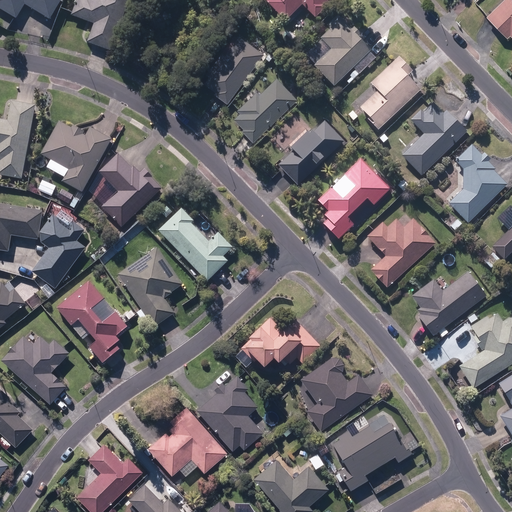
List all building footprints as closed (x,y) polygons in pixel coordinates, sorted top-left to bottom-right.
[(25,6),(49,21),(61,0),(0,0),(0,11),(16,20),(25,6)] [(88,44),(110,52),(129,0),(86,0),(85,0),(77,0),(71,17),(94,25),(88,44)] [(268,0),(264,4),(284,24),(300,7),(313,21),(324,10),(322,8),(330,0),(268,0)] [(510,37),(511,39),(511,0),(504,0),(486,18),(493,26),(507,39),(510,37)] [(314,68),(334,88),(371,52),(364,45),(358,39),(361,36),(354,28),(352,31),(338,16),(327,27),(330,30),(321,40),(331,51),(314,68)] [(214,96),(227,106),(264,57),(240,39),(225,59),(222,57),(206,78),(209,81),(205,87),(215,95),(214,96)] [(265,61),(270,64),(273,59),(269,56),(265,61)] [(368,121),(378,132),(420,92),(412,83),(408,78),(413,73),(399,58),(370,85),(378,93),(360,110),(369,120),(368,121)] [(243,134),(253,145),(298,102),(277,81),(259,98),(257,95),(237,114),(240,117),(234,123),(244,133),(243,134)] [(0,174),(22,179),(35,104),(11,100),(7,120),(0,118),(0,174)] [(402,157),(422,177),(467,134),(457,123),(447,112),(444,115),(434,104),(423,115),(421,112),(410,122),(424,136),(402,157)] [(348,116),(354,122),(359,118),(353,112),(348,116)] [(62,181),(81,192),(111,138),(90,127),(85,135),(82,133),(84,131),(73,125),(71,128),(59,121),(41,154),(69,169),(62,181)] [(279,167),(298,187),(344,143),(324,121),(309,136),(308,134),(290,150),(293,154),(279,167)] [(449,205),(469,225),(507,186),(500,179),(493,172),(495,170),(488,163),(490,161),(483,154),(481,156),(472,147),(456,164),(463,171),(463,190),(449,205)] [(102,207),(122,228),(161,188),(151,177),(152,176),(144,168),(140,172),(133,166),(132,167),(117,153),(99,172),(118,191),(102,207)] [(322,226),(338,242),(354,227),(348,220),(367,201),(374,207),(390,191),(361,161),(318,203),(329,213),(324,218),(328,221),(322,226)] [(45,179),(39,190),(53,196),(58,185),(45,179)] [(397,187),(404,194),(409,188),(402,182),(397,187)] [(64,187),(58,196),(70,203),(75,193),(64,187)] [(70,207),(74,210),(78,203),(73,200),(70,204),(72,205),(70,207)] [(0,250),(9,252),(11,235),(38,239),(43,211),(0,203),(0,250)] [(160,212),(167,218),(173,212),(167,206),(160,212)] [(158,231),(207,281),(228,261),(223,256),(232,247),(218,232),(209,241),(191,223),(193,220),(181,208),(158,231)] [(358,216),(365,223),(373,215),(365,208),(358,216)] [(511,229),(492,249),(504,261),(511,253),(511,211),(511,212),(511,229)] [(31,272),(55,289),(85,248),(76,242),(85,230),(72,221),(69,226),(53,215),(40,233),(41,243),(48,248),(31,272)] [(370,272),(387,290),(436,244),(413,220),(404,229),(396,221),(387,229),(382,225),(367,238),(386,258),(370,272)] [(451,228),(455,232),(462,226),(458,221),(451,228)] [(118,274),(154,327),(175,313),(164,298),(172,293),(171,292),(183,284),(157,247),(118,274)] [(179,261),(185,267),(189,263),(183,257),(179,261)] [(418,318),(433,337),(486,297),(468,274),(443,293),(434,281),(412,298),(421,310),(417,312),(420,317),(418,318)] [(90,346),(103,362),(119,348),(115,343),(119,340),(116,335),(127,326),(89,280),(57,307),(71,324),(78,319),(96,340),(90,346)] [(0,328),(6,323),(4,321),(26,301),(8,283),(5,286),(1,282),(0,282),(0,328)] [(460,368),(474,390),(511,365),(511,320),(509,320),(502,324),(498,316),(489,322),(487,318),(471,328),(477,337),(473,339),(483,354),(460,368)] [(258,359),(264,366),(273,357),(278,362),(282,358),(290,365),(296,358),(302,364),(321,346),(295,320),(288,326),(287,325),(282,330),(270,317),(260,326),(259,325),(248,336),(250,338),(240,348),(254,362),(258,359)] [(1,360),(50,404),(67,386),(52,373),(70,353),(54,339),(49,344),(40,336),(32,345),(23,336),(1,360)] [(306,413),(320,433),(373,395),(358,375),(348,382),(342,374),(343,364),(339,358),(333,357),(301,380),(318,404),(306,413)] [(197,411),(233,452),(240,446),(244,451),(264,434),(248,416),(258,407),(245,392),(248,389),(237,376),(225,386),(222,383),(214,390),(217,394),(197,411)] [(511,410),(500,419),(511,437),(511,377),(498,386),(511,407),(511,410)] [(0,433),(16,448),(33,430),(18,415),(20,413),(7,400),(10,397),(0,388),(0,433)] [(148,449),(172,476),(191,460),(204,475),(227,454),(186,408),(170,422),(174,426),(169,431),(172,434),(169,437),(165,433),(148,449)] [(344,480),(351,491),(368,481),(365,475),(394,457),(398,463),(412,453),(406,444),(404,445),(389,421),(373,432),(368,424),(359,430),(360,431),(352,436),(348,430),(338,437),(339,439),(332,443),(346,467),(339,472),(340,474),(336,476),(340,483),(344,480)] [(77,498),(90,511),(103,511),(142,473),(128,459),(123,464),(104,444),(88,460),(101,474),(77,498)] [(0,475),(9,465),(0,458),(0,475)] [(311,511),(313,511),(309,507),(329,489),(308,466),(294,479),(276,460),(253,480),(282,511),(311,511)] [(181,511),(168,498),(163,504),(144,485),(129,500),(140,511),(181,511)] [(117,504),(122,509),(128,503),(123,498),(117,504)] [(229,511),(219,501),(208,511),(229,511)]
